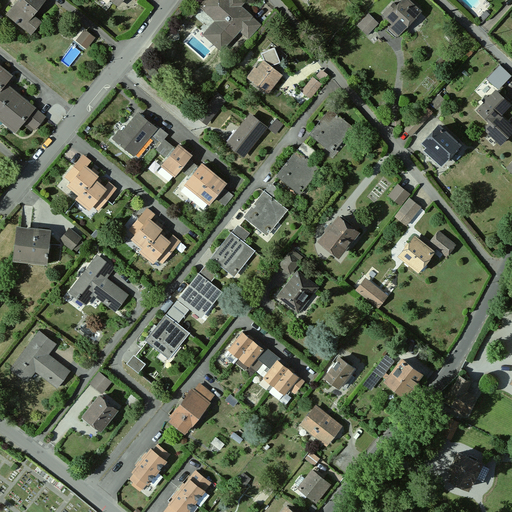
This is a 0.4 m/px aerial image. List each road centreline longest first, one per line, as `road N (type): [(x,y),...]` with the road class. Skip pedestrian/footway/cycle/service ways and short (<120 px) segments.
road 1 (residential): [(87,489),(151,407),(118,369),(119,354),(338,75)]
road 2 (tertiary): [(329,511),(456,359),(500,273)]
road 3 (residential): [(0,210),(170,0)]
road 4 (residential): [(338,75),(500,273)]
